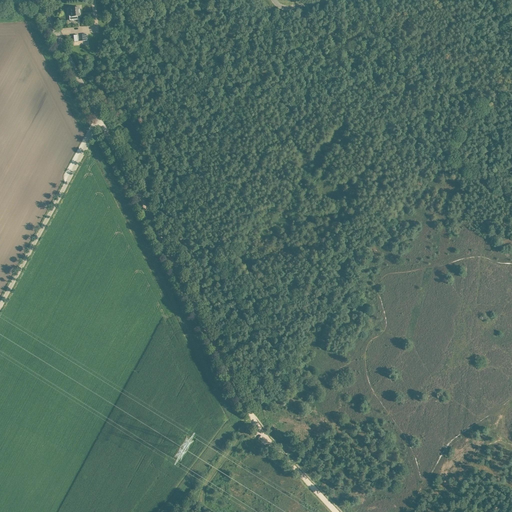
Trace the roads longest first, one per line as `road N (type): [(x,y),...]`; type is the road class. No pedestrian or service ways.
road 1 (track): [(100,119),(254,420)]
road 2 (track): [(100,119),(0,306)]
road 3 (track): [(254,420),(338,511)]
